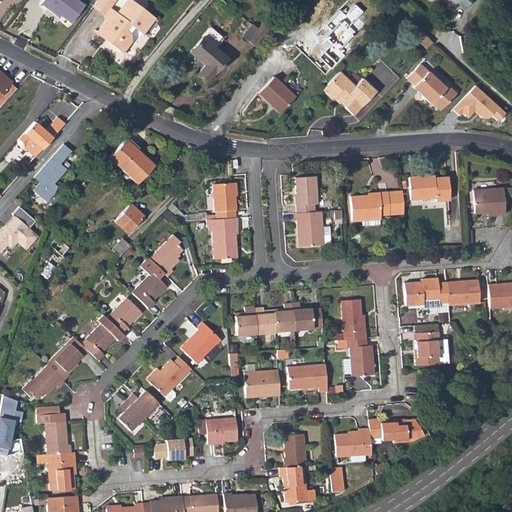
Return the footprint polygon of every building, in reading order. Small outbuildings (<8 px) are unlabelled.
[(86,4),(80,0),(43,0),(41,3),(48,8),(50,6),(61,15),(72,23),(86,4)] [(118,0),(99,0),(95,6),(105,14),(106,21),(97,33),(125,54),(133,42),(132,34),(136,29),(144,35),(157,18),(132,0),(128,0),(119,13),(113,8),(118,0)] [(60,17),(61,15),(50,6),(48,8),(60,17)] [(252,23),(244,34),(251,39),(259,28),(252,23)] [(412,34),(427,48),(433,41),(419,27),(412,34)] [(204,83),(224,59),(200,39),(187,54),(202,67),(195,75),(204,83)] [(413,87),(411,88),(429,104),(430,103),(439,111),(454,94),(445,87),(443,89),(419,66),(405,79),(413,87)] [(12,82),(0,71),(0,106),(4,102),(16,89),(10,84),(12,82)] [(354,89),(338,74),(321,92),(330,99),(332,97),(345,108),(344,110),(352,117),(373,95),(359,83),(354,89)] [(293,97),(271,77),(257,93),(279,113),(293,97)] [(296,94),(301,89),(289,77),(284,82),(296,94)] [(25,120),(4,102),(0,106),(0,130),(8,138),(25,120)] [(64,124),(57,118),(44,132),(33,122),(16,141),(17,144),(21,148),(25,149),(34,158),(64,124)] [(153,165),(125,139),(108,157),(136,183),(153,165)] [(66,141),(37,174),(43,179),(36,187),(49,199),(57,190),(55,189),(60,183),(57,180),(69,166),(63,161),(74,148),(66,141)] [(24,160),(18,166),(23,170),(28,164),(24,160)] [(296,205),(296,212),(315,211),(314,203),(318,203),(316,175),(294,176),(297,205),(296,205)] [(420,177),(410,178),(411,200),(421,200),(421,197),(436,196),(437,203),(452,202),(450,178),(420,180),(420,177)] [(206,214),(207,218),(236,217),(235,209),(236,209),(234,182),(214,183),(215,210),(216,210),(217,213),(206,214)] [(503,189),(473,191),(475,213),(484,213),(488,213),(488,217),(505,216),(503,189)] [(367,195),(350,196),(352,221),(382,219),(381,215),(402,213),(400,190),(380,191),(380,195),(367,196),(367,195)] [(6,224),(0,229),(0,247),(2,249),(9,241),(13,245),(19,238),(27,246),(39,233),(32,226),(38,219),(21,204),(14,211),(15,213),(18,215),(8,226),(6,224)] [(143,217),(129,204),(115,220),(129,232),(143,217)] [(323,225),(322,210),(315,211),(296,212),(297,228),(301,227),(302,245),(324,244),(324,243),(330,242),(330,234),(323,235),(323,225)] [(6,224),(8,226),(18,215),(15,213),(6,224)] [(238,232),(237,216),(236,217),(207,218),(206,226),(213,226),(215,258),(221,257),(231,257),(238,257),(236,232),(238,232)] [(172,233),(148,257),(167,276),(173,270),(170,267),(178,259),(177,258),(179,255),(178,253),(182,249),(177,244),(180,241),(172,233)] [(69,247),(57,236),(50,244),(56,250),(62,256),(69,247)] [(130,245),(123,238),(112,249),(120,256),(130,245)] [(64,257),(62,256),(56,250),(47,260),(55,267),(64,257)] [(150,271),(131,291),(148,308),(154,302),(152,300),(165,286),(150,271)] [(439,303),(448,303),(447,286),(447,283),(447,282),(438,282),(438,277),(422,278),(422,281),(405,283),(407,305),(424,304),(424,301),(439,300),(439,303)] [(463,285),(447,286),(448,303),(448,305),(480,304),(479,281),(462,282),(463,285)] [(511,283),(489,284),(491,310),(511,308),(511,283)] [(93,293),(88,288),(83,294),(88,299),(93,293)] [(126,296),(106,316),(123,333),(129,327),(127,324),(140,311),(126,296)] [(342,301),(344,340),(346,339),(366,338),(365,331),(362,331),(361,315),(360,300),(342,301)] [(284,311),(273,312),(273,314),(274,330),(274,331),(312,329),(310,309),(299,310),(299,308),(298,304),(284,305),(284,311)] [(255,331),(274,330),(273,314),(262,315),(262,309),(253,310),(253,307),(244,307),(244,317),(234,317),(235,328),(235,336),(255,335),(255,331)] [(321,309),(310,309),(312,329),(322,328),(321,309)] [(440,314),(441,324),(450,323),(449,314),(440,314)] [(100,322),(80,342),(87,349),(97,359),(104,353),(101,350),(115,336),(100,322)] [(220,340),(202,322),(195,329),(196,331),(180,347),(196,364),(220,340)] [(440,331),(440,324),(415,326),(415,333),(440,331)] [(440,331),(415,333),(417,348),(414,348),(416,365),(440,364),(438,340),(440,339),(440,331)] [(67,340),(45,362),(46,363),(62,379),(68,373),(67,372),(65,371),(75,361),(87,349),(80,342),(72,334),(67,340)] [(368,346),(368,338),(366,338),(346,339),(347,348),(350,348),(352,376),(375,375),(373,345),(368,346)] [(287,357),(287,348),(275,349),(276,358),(287,357)] [(228,352),(229,365),(237,365),(236,352),(228,352)] [(191,369),(179,356),(173,362),(170,359),(159,370),(148,381),(169,402),(175,397),(175,394),(171,389),(191,369)] [(76,362),(75,361),(65,371),(67,372),(76,362)] [(56,386),(63,379),(62,379),(46,363),(31,377),(30,377),(21,387),(28,395),(30,393),(35,396),(39,392),(41,393),(43,391),(45,393),(54,383),(56,386)] [(317,392),(326,391),(324,364),(286,366),(288,390),(302,389),(302,390),(306,390),(306,388),(317,387),(317,392)] [(146,379),(148,381),(159,370),(157,368),(146,379)] [(244,398),(279,396),(277,369),(254,371),(245,372),(243,372),(244,398)] [(142,415),(156,401),(145,389),(137,397),(132,393),(126,399),(142,415)] [(17,400),(2,396),(0,405),(0,453),(6,454),(7,448),(9,449),(14,421),(21,422),(22,411),(15,410),(17,400)] [(143,416),(142,415),(126,399),(120,405),(124,410),(117,417),(129,429),(143,416)] [(57,404),(34,405),(34,413),(57,412),(57,404)] [(65,443),(64,420),(60,420),(60,412),(57,412),(34,413),(34,414),(35,422),(42,422),(44,453),(49,452),(67,451),(67,443),(65,443)] [(235,417),(205,420),(207,445),(225,444),(225,442),(238,441),(235,417)] [(336,458),(370,455),(369,439),(380,438),(380,441),(391,440),(392,443),(406,442),(406,441),(410,441),(421,435),(420,434),(414,423),(412,419),(380,421),(380,418),(367,419),(368,428),(357,429),(356,431),(347,432),(348,433),(334,434),(336,458)] [(421,419),(414,423),(420,434),(427,431),(421,419)] [(283,459),(285,467),(302,465),(307,465),(305,434),(283,436),(285,458),(283,459)] [(193,455),(192,439),(166,441),(166,445),(156,445),(154,447),(154,458),(167,457),(167,460),(180,459),(179,456),(184,455),(193,455)] [(133,458),(143,457),(143,447),(133,448),(133,458)] [(73,459),(72,451),(68,451),(67,451),(49,452),(44,453),(35,453),(36,461),(46,460),(47,488),(71,487),(71,472),(70,459),(73,459)] [(305,500),(302,465),(285,467),(277,467),(278,477),(280,477),(282,502),(305,500)] [(342,494),(340,470),(329,471),(330,495),(342,494)] [(231,493),(222,493),(223,511),(255,511),(254,494),(246,495),(246,493),(231,494),(231,493)] [(187,497),(181,496),(181,511),(216,511),(215,494),(188,495),(187,497)] [(79,503),(78,495),(46,497),(47,511),(75,511),(75,503),(79,503)] [(181,511),(181,496),(180,495),(158,497),(158,500),(149,501),(149,502),(141,502),(142,511),(181,511)] [(142,511),(141,502),(133,503),(134,505),(120,506),(120,504),(105,506),(105,511),(142,511)]
